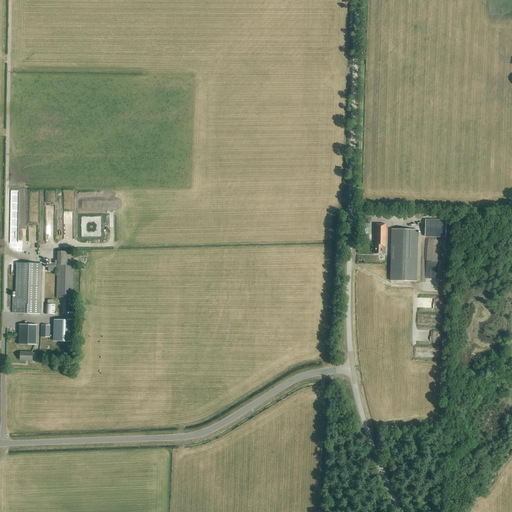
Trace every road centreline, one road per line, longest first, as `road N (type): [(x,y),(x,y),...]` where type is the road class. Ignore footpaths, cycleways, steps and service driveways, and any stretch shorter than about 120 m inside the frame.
road 1 (tertiary): [(351,370),(357,0)]
road 2 (unclassified): [(0,444),(190,437),(297,377),(351,370)]
road 3 (track): [(351,212),(511,215)]
road 4 (tertiary): [(400,511),(351,370)]
